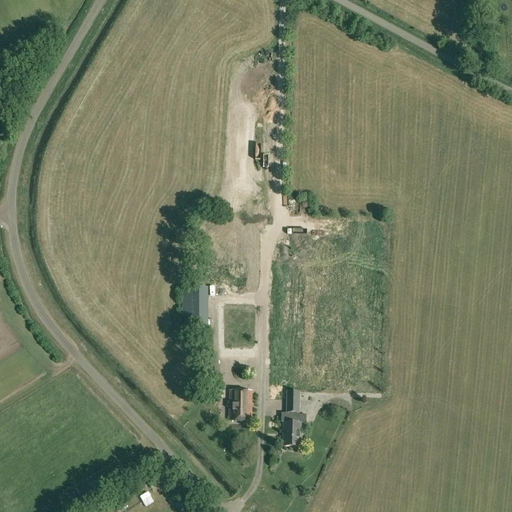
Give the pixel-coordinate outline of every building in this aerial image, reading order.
[(226,281),(226,225),(212,225),(213,281),(226,281)] [(258,237),(231,237),(232,291),(242,291),(242,284),(259,284),(258,237)] [(183,318),(183,329),(183,330),(196,330),(207,330),(207,318),(183,318)] [(211,384),(222,382),(218,353),(205,354),(208,373),(210,373),(211,384)] [(252,422),(252,391),(230,391),(230,422),(252,422)] [(306,423),(307,415),(299,415),(300,393),(288,392),(287,414),(282,414),(282,422),(285,423),(284,447),(301,447),(301,423),(306,423)] [(294,496),(298,489),(291,485),(287,492),(294,496)]
